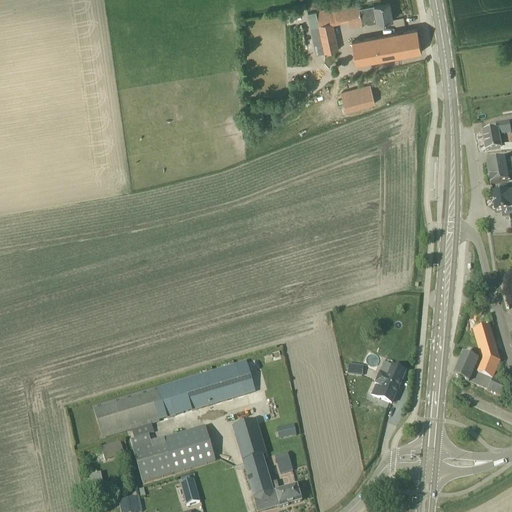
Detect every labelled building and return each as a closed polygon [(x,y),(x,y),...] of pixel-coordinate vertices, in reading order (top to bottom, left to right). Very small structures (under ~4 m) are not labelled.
[(360,9),(361,19),(362,21),(367,20),(367,23),(377,21),(377,22),(393,20),(390,3),(374,6),(360,9)] [(341,22),(361,19),(360,9),(359,4),(316,11),(324,53),(338,50),(333,26),(341,24),(341,22)] [(419,51),(415,28),(348,42),(353,65),(419,51)] [(369,84),(340,92),(344,109),(361,105),(374,102),(369,84)] [(508,123),(496,125),(497,130),(482,133),(485,152),(501,149),(499,136),(510,134),(508,123)] [(505,160),(487,163),(490,186),(508,182),(507,174),(511,173),(511,159),(505,160)] [(507,191),(492,193),(495,212),(510,210),(509,208),(511,207),(511,190),(507,191)] [(469,384),(478,388),(488,392),(496,373),(500,363),(489,327),(473,332),(482,361),(481,363),(462,355),(453,377),(469,384)] [(347,376),(362,377),(363,360),(351,359),(350,365),(348,365),(347,376)] [(254,360),(158,389),(93,408),(102,439),(131,430),(134,439),(154,433),(152,424),(263,390),(254,360)] [(377,377),(378,378),(375,385),(376,385),(371,396),(391,405),(398,390),(398,391),(406,373),(392,367),(388,376),(380,372),(377,377)] [(508,378),(496,373),(488,392),(503,399),(509,386),(505,384),(508,378)] [(257,421),(252,422),(232,428),(254,499),(253,499),(257,511),(262,511),(280,507),(280,508),(301,502),(296,486),(280,491),(277,482),(271,484),(263,459),(268,458),(257,421)] [(294,424),(277,428),(279,440),(296,436),(294,424)] [(205,427),(163,439),(151,443),(149,435),(130,441),(142,484),(174,474),(216,462),(205,427)] [(104,461),(124,455),(121,442),(101,448),(104,461)] [(287,454),(275,457),(280,475),(292,472),(287,454)] [(193,479),(181,482),(188,506),(199,502),(193,479)]
